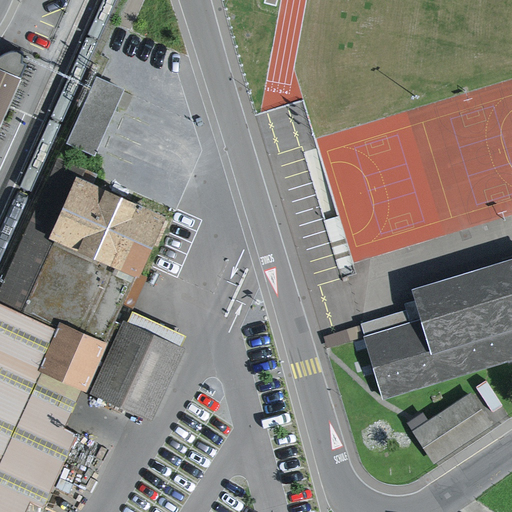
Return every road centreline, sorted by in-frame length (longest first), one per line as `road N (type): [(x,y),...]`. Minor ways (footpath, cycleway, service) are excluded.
road 1 (unclassified): [(195,0),(336,475),(360,511)]
road 2 (secondary): [(310,0),(181,511)]
road 3 (unknown): [(511,248),(342,303),(323,273),(283,131)]
